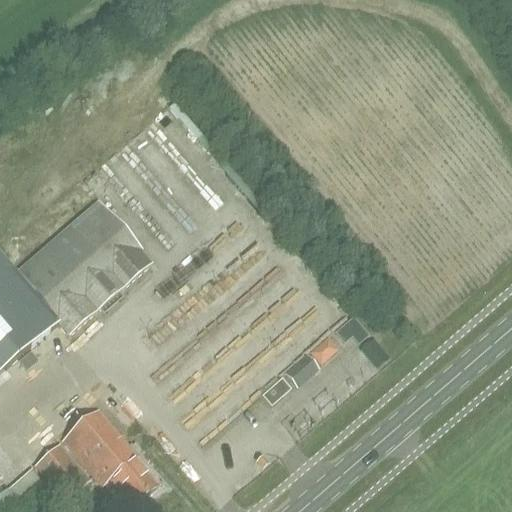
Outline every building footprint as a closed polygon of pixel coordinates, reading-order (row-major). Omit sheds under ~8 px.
[(205,178),(198,184),(222,212),(229,205),(205,178)] [(95,207),(53,243),(0,289),(0,376),(56,328),(67,340),(149,270),(138,257),(95,207)] [(300,366),(313,381),(336,361),(348,376),(367,359),(379,372),(393,360),(375,339),(373,340),(355,319),(300,366)] [(324,418),(357,395),(350,385),(316,407),(324,418)] [(120,400),(110,408),(129,432),(139,424),(120,400)] [(309,411),(295,424),(305,435),(319,421),(309,411)] [(133,511),(157,491),(132,463),(134,461),(96,417),(63,446),(101,490),(108,483),(133,511)] [(65,505),(88,485),(58,451),(35,470),(65,505)]
